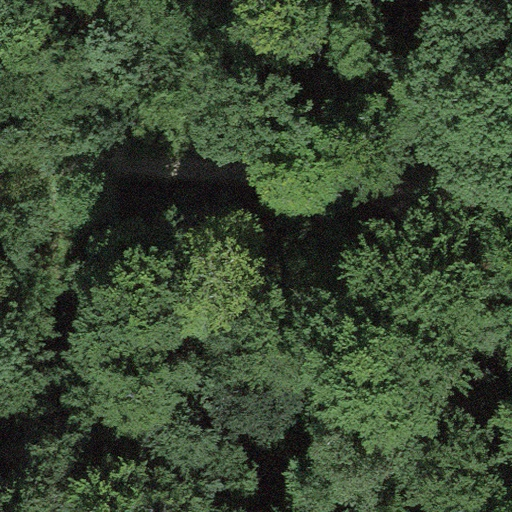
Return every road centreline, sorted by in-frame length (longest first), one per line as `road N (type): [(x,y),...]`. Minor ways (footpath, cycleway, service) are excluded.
road 1 (track): [(0,161),(511,200)]
road 2 (track): [(511,287),(345,187)]
